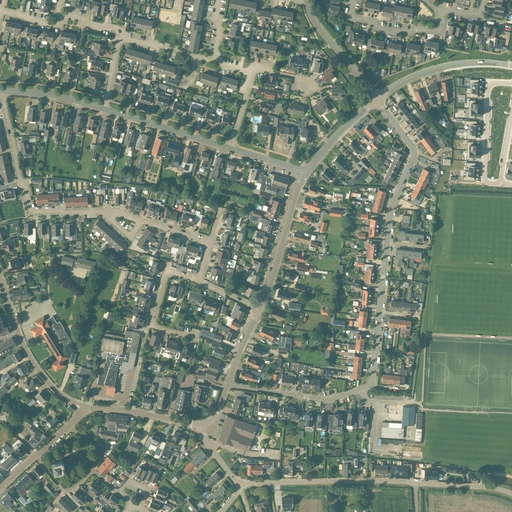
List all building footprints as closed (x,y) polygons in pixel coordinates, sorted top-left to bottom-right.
[(75,8),(83,9),(83,7),(84,2),(75,0),(71,0),(70,5),(75,5),(75,8)] [(328,12),(338,14),(340,6),(332,4),(332,1),(329,0),(323,0),(323,3),(330,4),(328,12)] [(100,14),(102,4),(102,3),(92,1),(91,8),(93,9),(92,14),(99,16),(100,14)] [(248,15),(250,16),(251,11),(254,12),(256,3),(251,2),(248,15)] [(34,12),(43,14),(43,11),(47,12),(49,5),(41,3),(39,10),(35,9),(34,12)] [(108,10),(110,10),(111,4),(106,3),(106,5),(102,4),(100,14),(107,15),(108,10)] [(119,17),(120,10),(121,8),(117,7),(117,5),(111,4),(110,10),(113,11),(112,16),(119,17)] [(118,19),(125,21),(126,15),(129,16),(130,10),(125,9),(124,11),(120,10),(119,17),(118,19)] [(261,28),(263,28),(264,24),(266,11),(258,9),(257,17),(260,18),(259,19),(262,20),(261,28)] [(9,32),(11,22),(6,21),(5,26),(2,25),(1,31),(4,32),(4,31),(9,32)] [(200,23),(190,21),(189,28),(201,31),(202,26),(199,25),(200,23)] [(231,29),(240,31),(241,26),(245,26),(245,23),(239,22),(239,25),(232,23),(231,29)] [(466,31),(473,32),(474,24),(468,23),(466,31)] [(22,38),(23,32),(20,31),(21,25),(17,24),(15,33),(14,36),(22,38)] [(449,33),(454,34),(456,26),(449,25),(448,32),(445,32),(444,37),(448,38),(449,33)] [(460,35),(462,28),(456,26),(454,34),(459,36),(458,40),(462,41),(463,38),(463,35),(460,35)] [(480,42),(484,43),(485,38),(490,39),(491,35),(492,28),(486,26),(484,36),(482,36),(480,42)] [(30,38),(32,29),(27,28),(26,32),(23,32),(22,38),(25,38),(25,37),(27,38),(30,38)] [(39,41),(40,35),(37,34),(38,30),(32,29),(30,38),(34,39),(36,39),(35,40),(39,41)] [(239,36),(240,31),(231,29),(230,34),(237,36),(236,39),(237,39),(242,40),(243,37),(239,36)] [(357,42),(359,33),(360,31),(351,30),(349,40),(352,40),(352,41),(357,42)] [(42,41),(47,42),(49,32),(44,31),(43,35),(40,35),(39,41),(42,42),(42,41)] [(55,44),(56,38),(53,38),(54,33),(49,32),(47,42),(50,42),(50,45),(55,46),(55,44)] [(64,42),(66,33),(61,32),(59,39),(56,38),(55,44),(58,45),(59,41),(64,42)] [(357,44),(363,45),(363,44),(366,45),(368,35),(359,33),(357,42),(357,44)] [(77,46),(79,39),(75,39),(76,35),(71,34),(69,43),(69,47),(72,47),(73,45),(77,46)] [(502,50),(502,52),(505,51),(506,47),(502,47),(504,40),(495,38),(495,41),(493,48),(502,50)] [(242,40),(237,39),(237,42),(228,40),(227,46),(237,48),(238,43),(243,43),(244,40),(242,40)] [(370,48),(376,49),(377,40),(371,39),(370,43),(368,43),(366,49),(370,49),(370,48)] [(384,52),(385,46),(383,45),(384,41),(377,40),(376,49),(381,50),(381,52),(384,52)] [(430,51),(432,42),(426,41),(426,44),(423,43),(422,46),(421,52),(424,52),(430,53),(430,51)] [(89,56),(96,58),(97,54),(103,55),(105,45),(91,42),(90,43),(89,46),(90,47),(89,50),(82,49),(82,50),(79,49),(78,54),(89,56)] [(393,53),(395,44),(389,42),(388,46),(385,46),(384,52),(387,53),(388,51),(393,53)] [(438,43),(432,42),(430,53),(430,51),(435,52),(434,54),(439,55),(440,48),(437,48),(438,43)] [(402,56),(405,57),(406,52),(411,53),(413,44),(407,43),(406,50),(403,49),(402,56)] [(399,56),(402,56),(403,49),(400,49),(401,45),(395,44),(393,53),(399,54),(399,56)] [(413,44),(411,53),(417,54),(417,56),(420,57),(421,52),(422,46),(413,44)] [(129,58),(132,49),(126,48),(122,61),(125,61),(126,58),(129,58)] [(139,62),(142,53),(137,51),(133,64),(135,65),(136,61),(139,62)] [(143,67),(145,68),(146,64),(149,65),(152,56),(147,54),(143,67)] [(297,66),(305,68),(305,65),(310,66),(312,55),(307,54),(307,59),(297,57),(297,58),(291,57),(289,66),(296,67),(297,66)] [(10,69),(17,70),(19,62),(23,63),(24,56),(18,55),(17,59),(12,58),(10,69)] [(96,71),(101,71),(102,63),(96,61),(96,58),(89,56),(88,62),(91,63),(90,68),(96,69),(96,71)] [(320,59),(314,58),(312,68),(315,69),(315,73),(318,73),(318,72),(321,72),(323,63),(319,62),(320,59)] [(46,74),(54,76),(55,67),(59,68),(60,62),(54,60),(54,65),(48,64),(46,74)] [(28,74),(35,76),(37,67),(40,68),(42,62),(36,61),(35,65),(30,64),(28,74)] [(166,64),(161,62),(156,76),(159,76),(160,72),(163,73),(166,64)] [(325,80),(327,83),(335,77),(332,73),(334,71),(334,70),(336,68),(334,65),(322,74),(324,77),(321,79),(323,81),(325,80)] [(64,80),(72,81),(73,73),(77,74),(78,67),(71,66),(70,70),(66,69),(64,80)] [(176,67),(170,66),(166,79),(168,79),(170,75),(173,76),(176,67)] [(87,86),(99,88),(102,75),(89,72),(87,86)] [(204,87),(208,74),(203,72),(200,81),(203,82),(201,88),(203,89),(204,87)] [(213,76),(208,74),(204,87),(206,88),(207,84),(210,85),(213,76)] [(218,77),(213,76),(210,85),(213,86),(211,91),(213,91),(211,96),(215,95),(218,84),(216,83),(218,77)] [(264,86),(274,88),(276,77),(269,76),(268,80),(265,79),(264,86)] [(134,87),(137,87),(139,81),(140,78),(137,77),(134,85),(128,83),(125,92),(131,94),(134,87)] [(227,87),(230,88),(233,79),(228,77),(224,90),(226,91),(227,87)] [(139,101),(144,102),(147,93),(142,92),(144,87),(140,86),(143,79),(140,78),(139,81),(137,87),(140,88),(137,96),(140,97),(139,101)] [(469,79),(469,83),(471,83),(471,88),(482,89),(482,84),(482,83),(478,83),(478,81),(478,80),(475,79),(469,79)] [(125,92),(128,83),(121,81),(118,90),(125,92)] [(443,93),(444,100),(450,100),(449,92),(447,81),(441,82),(442,93),(443,93)] [(429,94),(431,97),(434,96),(433,93),(438,91),(436,84),(427,87),(429,94)] [(331,98),(337,98),(337,95),(341,95),(341,94),(344,94),(345,93),(345,91),(344,90),(341,89),(342,86),(335,86),(335,89),(332,89),(331,98)] [(468,93),(468,97),(475,97),(477,97),(477,96),(477,94),(481,94),(481,93),(482,89),(471,88),(471,93),(468,93)] [(264,98),(274,100),(274,96),(279,97),(280,91),(269,89),(268,92),(263,91),(262,94),(265,94),(264,98)] [(420,103),(423,110),(428,108),(425,100),(420,89),(413,92),(418,103),(420,103)] [(154,101),(157,90),(155,90),(155,92),(152,91),(150,94),(147,93),(144,102),(149,104),(150,100),(154,101)] [(160,91),(157,90),(154,101),(156,101),(156,103),(158,104),(157,105),(161,106),(164,96),(159,95),(160,91)] [(171,103),(173,95),(165,93),(164,96),(161,106),(164,107),(164,106),(166,107),(168,102),(171,103)] [(176,113),(179,103),(176,103),(177,100),(177,99),(172,97),(173,95),(171,103),(170,105),(173,105),(171,110),(173,111),(173,112),(176,113)] [(313,107),(318,112),(321,110),(322,111),(325,109),(327,112),(331,109),(323,99),(313,107)] [(196,106),(191,105),(192,102),(189,100),(188,103),(188,104),(191,105),(188,113),(190,114),(190,115),(193,116),(196,106)] [(259,110),(269,112),(270,107),(273,107),(274,101),(267,100),(266,104),(261,103),(259,110)] [(469,100),(469,103),(471,103),(471,109),(482,109),(482,104),(476,103),(475,103),(475,102),(475,100),(469,100)] [(393,106),(397,111),(403,106),(399,101),(393,106)] [(188,104),(188,103),(185,102),(184,105),(179,103),(176,113),(180,114),(180,113),(182,113),(183,109),(186,110),(188,104)] [(289,111),(302,114),(304,106),(297,105),(297,104),(294,103),(294,104),(290,103),(289,111)] [(397,111),(401,115),(407,111),(413,106),(411,104),(405,109),(403,106),(397,111)] [(202,114),(204,108),(205,106),(203,105),(201,108),(196,106),(193,116),(196,117),(197,116),(199,117),(200,113),(202,114)] [(28,121),(36,121),(37,108),(29,108),(28,116),(27,116),(27,119),(28,120),(28,121)] [(213,111),(204,108),(202,114),(205,115),(204,120),(206,121),(205,122),(209,123),(212,114),(213,111)] [(407,111),(401,115),(405,120),(411,116),(417,111),(415,109),(409,114),(407,111)] [(468,114),(468,118),(473,118),(474,118),(474,116),(474,115),(476,115),(482,115),(482,109),(471,109),(470,115),(468,114)] [(52,124),(59,125),(61,112),(54,111),(52,124)] [(215,115),(212,114),(209,123),(212,124),(212,123),(214,124),(215,120),(218,121),(219,118),(222,111),(221,113),(216,111),(215,115)] [(221,123),(227,125),(227,124),(228,124),(229,121),(228,121),(229,116),(226,115),(227,112),(222,111),(221,113),(219,118),(218,121),(219,121),(219,119),(222,120),(221,123)] [(39,121),(47,123),(49,113),(41,112),(39,121)] [(69,126),(72,114),(65,113),(64,116),(62,116),(60,128),(64,129),(65,125),(69,126)] [(440,114),(435,119),(438,122),(439,121),(441,123),(445,120),(440,114)] [(263,135),(267,136),(269,127),(266,126),(267,122),(268,116),(262,115),(261,125),(258,125),(257,133),(263,134),(263,135)] [(74,130),(81,132),(84,117),(77,116),(74,130)] [(405,120),(409,125),(414,120),(411,116),(405,120)] [(273,126),(280,126),(281,123),(282,123),(283,117),(274,117),(273,126)] [(93,134),(97,135),(99,126),(96,125),(97,120),(90,118),(87,129),(92,130),(93,134)] [(409,125),(412,130),(418,125),(414,120),(409,125)] [(305,141),(311,142),(312,134),(313,134),(314,130),(307,129),(307,128),(305,128),(306,122),(302,121),(299,124),(298,130),(303,131),(302,136),(306,136),(305,141)] [(376,140),(378,143),(381,141),(380,141),(378,137),(380,136),(378,133),(383,128),(376,121),(370,126),(371,126),(370,128),(368,126),(363,130),(371,139),(372,138),(375,141),(376,140)] [(467,121),(467,124),(469,124),(469,130),(480,130),(480,126),(480,125),(476,125),(476,123),(476,121),(473,121),(467,121)] [(99,136),(107,138),(110,123),(103,122),(99,136)] [(111,136),(119,139),(122,127),(115,125),(111,136)] [(284,142),(291,143),(291,139),(292,139),(294,128),(281,126),(280,136),(285,137),(284,142)] [(420,139),(426,135),(424,132),(426,131),(424,128),(416,134),(420,139)] [(124,145),(132,147),(137,132),(129,129),(124,145)] [(467,135),(466,138),(473,139),(475,139),(476,137),(476,135),(480,136),(480,134),(480,130),(469,130),(469,135),(467,135)] [(135,148),(142,151),(143,148),(148,150),(152,137),(143,134),(142,140),(138,139),(135,148)] [(420,139),(423,144),(430,139),(426,135),(420,139)] [(152,154),(160,156),(165,141),(157,138),(152,154)] [(431,154),(437,149),(435,147),(438,144),(441,148),(445,144),(441,138),(436,142),(437,142),(434,144),(433,144),(427,149),(431,154)] [(23,153),(24,158),(30,156),(29,152),(28,144),(30,144),(29,139),(21,139),(22,143),(19,143),(22,154),(23,153)] [(423,144),(427,149),(433,144),(430,139),(423,144)] [(357,154),(361,155),(365,152),(357,144),(356,145),(352,141),(348,146),(354,152),(357,154)] [(370,144),(378,152),(381,149),(378,146),(374,141),(370,144)] [(169,142),(166,150),(167,150),(178,154),(181,146),(169,142)] [(467,142),(467,145),(469,145),(469,150),(480,151),(480,145),(474,145),(473,145),(473,143),(473,142),(467,142)] [(390,152),(393,153),(395,149),(398,150),(400,146),(394,144),(392,148),(390,152)] [(183,171),(190,173),(193,164),(190,163),(194,150),(187,148),(182,161),(185,162),(183,171)] [(466,156),(466,159),(472,159),(472,158),(472,156),(474,156),(480,157),(480,151),(469,150),(469,156),(466,156)] [(201,167),(204,169),(205,165),(209,166),(212,159),(208,158),(209,154),(202,152),(200,158),(203,159),(201,167)] [(397,152),(394,157),(400,161),(403,155),(397,152)] [(216,176),(219,177),(221,171),(225,159),(217,157),(214,168),(218,170),(216,176)] [(343,170),(346,173),(350,169),(337,157),(333,162),(336,165),(335,165),(342,171),(343,170)] [(394,157),(391,163),(398,166),(400,161),(394,157)] [(359,162),(373,175),(376,172),(377,169),(378,169),(367,158),(364,161),(362,158),(359,162)] [(226,169),(233,171),(233,168),(235,163),(228,161),(226,169)] [(466,162),(466,166),(468,166),(468,171),(479,172),(479,168),(479,166),(475,166),(475,164),(475,163),(466,162)] [(388,168),(395,172),(398,166),(391,163),(388,168)] [(0,169),(0,170),(1,177),(11,175),(9,168),(0,169)] [(256,182),(261,184),(263,177),(258,176),(260,170),(253,168),(252,171),(251,171),(251,172),(252,172),(250,178),(256,180),(256,182)] [(366,172),(361,168),(352,178),(355,182),(358,178),(360,180),(366,172)] [(386,174),(392,177),(395,172),(388,168),(386,174)] [(329,172),(325,169),(320,175),(322,177),(327,181),(330,178),(333,181),(337,176),(331,170),(329,172)] [(424,169),(421,174),(428,178),(429,175),(432,176),(433,173),(424,169)] [(229,180),(236,182),(239,173),(232,171),(229,180)] [(465,176),(465,180),(473,180),(474,180),(474,179),(474,177),(478,177),(478,175),(479,172),(468,171),(467,177),(465,176)] [(259,190),(283,197),(286,188),(289,179),(269,173),(268,178),(263,176),(259,190)] [(383,179),(389,183),(392,177),(386,174),(383,179)] [(418,180),(426,183),(428,178),(421,174),(418,180)] [(1,177),(3,184),(12,182),(11,175),(1,177)] [(416,185),(423,189),(426,183),(418,180),(416,185)] [(413,191),(420,194),(423,189),(416,185),(413,191)] [(317,194),(323,196),(325,192),(316,189),(310,186),(308,192),(314,194),(314,193),(316,194),(316,192),(318,193),(317,194)] [(122,201),(125,201),(124,188),(119,189),(120,195),(114,195),(115,204),(122,204),(122,201)] [(7,190),(0,191),(0,192),(1,199),(5,199),(16,197),(14,189),(8,191),(7,190)] [(96,205),(103,204),(103,202),(106,202),(105,189),(100,190),(101,195),(95,196),(96,205)] [(58,190),(53,191),(54,202),(59,202),(59,199),(62,199),(62,193),(62,190),(58,190)] [(128,208),(134,209),(137,200),(137,198),(132,196),(133,192),(129,191),(126,201),(130,202),(128,208)] [(413,198),(420,201),(423,195),(420,194),(413,191),(410,196),(413,198)] [(66,206),(71,206),(71,198),(65,198),(65,192),(62,193),(62,199),(65,199),(66,206)] [(334,192),(333,200),(342,201),(343,193),(334,192)] [(383,202),(384,196),(371,193),(370,195),(374,196),(373,200),(375,200),(383,202)] [(272,208),(279,210),(281,203),(271,199),(270,203),(273,204),(272,208)] [(319,205),(305,199),(303,205),(311,208),(313,209),(314,208),(318,209),(319,205)] [(134,209),(140,211),(142,204),(145,205),(145,202),(140,200),(139,201),(137,200),(134,209)] [(147,213),(152,214),(155,203),(147,200),(144,210),(147,211),(147,213)] [(161,215),(162,213),(163,209),(164,207),(164,205),(161,204),(160,205),(155,203),(152,214),(158,216),(158,214),(161,215)] [(380,213),(381,208),(364,203),(364,204),(365,205),(365,207),(364,210),(369,211),(370,210),(372,211),(380,213)] [(179,218),(181,214),(183,205),(179,204),(178,209),(173,207),(172,211),(170,219),(175,221),(176,217),(179,218)] [(187,224),(190,212),(185,211),(187,206),(183,205),(181,214),(183,214),(181,222),(187,224)] [(276,218),(279,210),(272,208),(268,206),(267,211),(266,215),(276,218)] [(164,218),(170,219),(172,211),(166,209),(167,208),(164,207),(163,209),(162,213),(165,214),(164,218)] [(200,214),(200,212),(196,210),(195,214),(190,212),(187,224),(193,226),(195,218),(198,219),(200,214)] [(239,213),(235,212),(234,215),(230,214),(229,217),(228,216),(228,219),(237,222),(239,213)] [(308,221),(314,223),(315,218),(300,213),(298,219),(308,221)] [(199,228),(202,228),(203,227),(206,227),(208,219),(204,218),(205,216),(200,214),(198,219),(197,223),(200,224),(199,228)] [(229,225),(228,228),(235,230),(237,222),(228,219),(227,221),(228,222),(227,224),(229,225)] [(370,227),(378,228),(379,220),(371,219),(370,227)] [(97,231),(103,224),(98,220),(93,227),(92,226),(90,228),(92,230),(94,228),(97,231)] [(44,234),(44,239),(49,239),(49,233),(46,233),(46,223),(38,223),(38,234),(44,234)] [(274,225),(265,223),(263,230),(272,232),(274,225)] [(32,224),(24,224),(24,231),(23,231),(23,235),(28,235),(28,239),(36,239),(35,233),(32,233),(32,224)] [(58,236),(58,240),(63,240),(63,234),(60,234),(60,224),(52,225),(52,236),(58,236)] [(66,225),(64,225),(64,231),(66,231),(66,235),(66,236),(66,238),(69,238),(69,237),(72,237),(72,240),(77,240),(77,234),(74,234),(74,224),(66,224),(66,225)] [(108,228),(103,224),(97,231),(100,234),(99,236),(101,237),(102,235),(108,228)] [(377,236),(378,228),(370,227),(366,226),(366,231),(369,231),(369,235),(377,236)] [(113,233),(108,228),(102,235),(101,237),(99,236),(97,237),(100,240),(103,236),(107,239),(113,233)] [(146,228),(143,234),(151,239),(151,238),(154,239),(152,242),(154,243),(156,239),(152,237),(154,233),(146,228)] [(222,237),(232,240),(233,234),(234,231),(226,229),(225,232),(224,235),(223,235),(222,237)] [(261,243),(268,245),(270,237),(264,235),(265,233),(257,230),(255,237),(263,239),(261,243)] [(293,238),(306,242),(307,238),(310,239),(312,235),(305,233),(304,235),(294,232),(293,238)] [(111,243),(117,237),(113,233),(107,239),(110,242),(108,244),(110,246),(112,244),(111,243)] [(143,234),(140,239),(147,244),(150,240),(152,242),(154,239),(151,238),(151,239),(143,234)] [(175,237),(169,236),(167,244),(172,246),(175,237)] [(116,247),(122,241),(117,237),(111,243),(112,244),(110,246),(108,244),(107,246),(109,248),(113,245),(116,247)] [(175,237),(172,246),(171,250),(177,252),(177,253),(180,254),(181,252),(182,249),(178,248),(180,239),(175,237)] [(227,248),(229,248),(232,240),(222,237),(222,240),(221,243),(228,245),(227,248)] [(143,250),(146,252),(147,249),(145,248),(147,244),(140,239),(136,245),(144,250),(143,250)] [(4,248),(5,252),(13,249),(12,245),(15,244),(14,240),(5,242),(6,245),(2,246),(2,249),(4,248)] [(118,252),(120,255),(122,253),(121,252),(127,245),(122,241),(116,247),(119,251),(118,252)] [(258,255),(265,257),(267,249),(260,247),(261,245),(255,243),(253,249),(259,251),(258,255)] [(368,251),(375,252),(376,244),(369,243),(368,251)] [(193,247),(187,245),(185,253),(181,252),(180,254),(178,260),(182,261),(183,257),(186,258),(188,254),(191,255),(193,247)] [(194,262),(199,263),(199,261),(201,255),(197,254),(199,248),(193,247),(191,255),(190,258),(195,260),(194,262)] [(217,255),(228,259),(230,253),(228,253),(229,249),(223,248),(222,251),(218,250),(217,255)] [(375,260),(375,252),(368,251),(363,250),(363,252),(368,253),(367,259),(375,260)] [(304,256),(289,252),(287,257),(303,261),(304,256)] [(220,266),(225,267),(228,259),(217,255),(215,261),(219,262),(218,265),(220,266)] [(76,267),(93,271),(95,262),(78,258),(77,260),(73,259),(63,256),(61,264),(71,267),(75,268),(76,267)] [(10,261),(13,269),(17,268),(17,269),(22,268),(20,263),(23,261),(22,257),(10,261)] [(148,265),(160,268),(161,263),(160,262),(161,259),(154,257),(153,260),(151,266),(148,265)] [(255,269),(261,270),(263,263),(257,261),(251,260),(250,263),(256,265),(255,269)] [(296,271),(312,272),(312,267),(308,267),(308,266),(302,264),(302,265),(297,263),(295,269),(296,269),(296,271)] [(149,275),(155,277),(156,273),(158,273),(160,268),(148,265),(147,270),(150,271),(149,275)] [(212,273),(220,275),(221,273),(224,273),(225,267),(220,266),(219,269),(213,267),(212,273)] [(365,274),(373,275),(374,268),(366,267),(365,274)] [(251,282),(257,284),(259,276),(253,274),(254,271),(247,269),(245,276),(252,278),(251,282)] [(282,277),(297,281),(298,275),(284,271),(282,277)] [(16,279),(18,285),(25,282),(30,281),(29,275),(26,275),(25,273),(22,273),(19,274),(20,277),(16,279)] [(215,283),(220,285),(223,276),(220,275),(212,273),(210,278),(216,280),(215,283)] [(364,282),(372,283),(373,275),(365,274),(364,282)] [(146,282),(145,285),(154,287),(156,282),(149,280),(150,277),(144,275),(142,281),(146,282)] [(139,292),(145,294),(146,291),(153,293),(154,287),(145,285),(144,288),(140,287),(139,292)] [(245,294),(251,297),(254,289),(249,287),(245,285),(243,290),(247,291),(245,294)] [(177,298),(180,299),(181,295),(184,287),(178,286),(178,287),(172,286),(169,295),(177,298)] [(12,291),(13,299),(28,298),(28,294),(38,292),(38,288),(27,289),(12,291)] [(278,290),(276,296),(281,297),(280,298),(284,299),(284,298),(290,300),(292,293),(285,291),(285,292),(278,290)] [(196,304),(200,305),(202,294),(190,291),(188,299),(192,300),(192,302),(194,303),(196,304)] [(149,305),(151,299),(145,297),(146,294),(145,294),(139,292),(137,292),(136,296),(141,297),(140,302),(149,305)] [(402,310),(409,311),(410,300),(411,300),(412,298),(412,296),(409,296),(408,300),(407,299),(407,303),(403,302),(402,310)] [(213,313),(217,315),(219,308),(216,306),(217,302),(211,301),(211,300),(207,298),(204,309),(213,311),(213,313)] [(414,298),(412,298),(411,300),(410,300),(409,311),(415,311),(415,309),(421,310),(422,303),(417,303),(417,301),(413,301),(414,298)] [(134,306),(133,309),(135,310),(138,311),(139,308),(147,310),(149,305),(140,302),(138,308),(134,306)] [(235,316),(241,319),(244,312),(233,307),(231,311),(234,312),(233,315),(235,316)] [(134,319),(143,322),(145,316),(138,314),(139,311),(138,311),(135,310),(133,309),(131,315),(135,316),(134,319)] [(271,316),(283,320),(285,313),(273,309),(271,316)] [(297,322),(301,323),(304,313),(300,312),(294,311),(292,319),(297,321),(297,322)] [(0,336),(10,332),(7,326),(5,327),(2,318),(0,314),(0,336)] [(35,337),(41,333),(58,360),(51,364),(53,366),(55,371),(65,365),(62,361),(68,357),(64,350),(73,344),(69,337),(68,337),(63,329),(64,328),(59,321),(57,323),(53,316),(46,320),(44,317),(35,322),(37,326),(30,330),(35,337)] [(229,316),(227,321),(231,323),(230,326),(236,329),(239,323),(232,320),(233,318),(229,316)] [(128,328),(134,329),(135,326),(141,328),(143,322),(134,319),(133,322),(130,321),(128,328)] [(332,327),(344,328),(345,321),(333,319),(332,327)] [(175,328),(174,328),(178,329),(182,331),(183,327),(179,326),(179,323),(176,322),(175,328)] [(278,347),(290,348),(291,342),(301,344),(301,339),(292,338),(280,336),(280,334),(263,326),(259,334),(272,340),(275,342),(278,342),(278,347)] [(225,339),(231,341),(234,334),(230,332),(231,329),(226,327),(224,334),(227,335),(225,339)] [(212,339),(214,333),(202,329),(200,335),(212,339)] [(353,335),(352,338),(364,340),(364,335),(359,334),(359,331),(350,330),(350,333),(352,333),(352,335),(353,335)] [(105,337),(103,337),(100,349),(104,350),(102,359),(105,360),(102,376),(99,375),(97,384),(104,386),(104,384),(105,384),(114,386),(116,377),(119,378),(120,373),(124,374),(129,370),(133,367),(136,352),(140,333),(125,331),(124,338),(122,338),(122,337),(106,334),(105,337)] [(152,348),(157,350),(160,341),(157,340),(158,336),(152,334),(149,343),(153,344),(152,348)] [(213,340),(220,343),(222,337),(215,334),(213,340)] [(0,354),(16,346),(11,337),(4,341),(0,343),(0,354)] [(166,354),(170,355),(174,341),(167,340),(165,348),(162,347),(160,354),(163,354),(164,353),(166,354)] [(175,357),(178,358),(180,352),(177,351),(179,343),(174,341),(170,355),(175,356),(175,357)] [(223,345),(213,342),(211,347),(215,348),(213,354),(222,357),(225,350),(221,349),(223,345)] [(250,352),(260,356),(263,350),(254,345),(250,352)] [(187,358),(192,360),(194,352),(190,351),(191,347),(184,346),(181,357),(187,358)] [(326,349),(325,357),(332,358),(333,350),(327,349),(326,349)] [(0,360),(0,370),(6,367),(5,364),(10,361),(10,360),(12,359),(15,363),(21,359),(17,351),(0,360)] [(208,369),(217,372),(219,366),(213,364),(215,359),(208,357),(205,356),(203,360),(206,361),(205,363),(209,365),(208,369)] [(246,362),(257,368),(260,362),(248,356),(246,362)] [(18,369),(21,374),(28,371),(24,364),(18,367),(17,365),(11,369),(13,373),(17,370),(18,369)] [(406,377),(407,370),(403,369),(404,365),(401,365),(400,369),(401,369),(399,384),(404,384),(405,377),(406,377)] [(83,373),(82,377),(85,378),(86,374),(90,375),(92,370),(81,367),(79,372),(83,373)] [(281,384),(286,384),(288,372),(287,375),(282,374),(283,369),(280,368),(279,378),(281,378),(281,384)] [(201,378),(207,380),(209,377),(215,379),(217,372),(208,369),(207,373),(202,371),(201,373),(197,371),(195,376),(201,378)] [(247,379),(256,382),(257,376),(260,377),(262,373),(252,370),(251,374),(242,371),(240,376),(244,378),(244,379),(246,380),(247,379)] [(2,376),(6,382),(11,377),(7,372),(2,376)] [(286,384),(292,385),(293,380),(295,380),(296,374),(293,374),(293,372),(288,372),(286,384)] [(82,377),(76,375),(74,386),(84,388),(86,378),(85,378),(82,377)] [(151,376),(144,375),(142,382),(150,383),(151,376)] [(7,383),(11,387),(17,380),(14,376),(7,383)] [(166,387),(174,389),(176,378),(168,377),(166,387)] [(313,389),(318,389),(319,384),(322,385),(323,378),(320,378),(320,379),(317,379),(317,377),(315,377),(313,389)] [(23,383),(30,391),(36,385),(32,380),(29,382),(27,380),(23,383)] [(191,400),(204,403),(205,397),(206,394),(208,387),(195,384),(194,387),(195,388),(195,392),(193,392),(191,400)] [(109,393),(113,394),(114,393),(115,388),(107,386),(106,393),(109,393)] [(156,407),(165,409),(169,391),(160,389),(156,407)] [(36,401),(39,405),(42,402),(47,397),(41,390),(34,397),(37,400),(36,401)] [(174,410),(187,413),(191,392),(179,390),(174,410)] [(142,403),(149,405),(152,395),(148,394),(147,398),(143,397),(142,403)] [(24,400),(27,404),(33,399),(30,395),(24,400)] [(235,399),(233,403),(242,406),(244,401),(248,402),(249,398),(241,395),(240,399),(237,397),(236,399),(235,399)] [(258,411),(264,412),(265,402),(261,401),(261,402),(259,402),(259,406),(255,405),(254,414),(257,414),(258,411)] [(269,416),(273,417),(274,408),(271,407),(271,404),(269,404),(269,403),(265,402),(264,412),(267,412),(267,413),(268,415),(269,415),(269,416)] [(233,413),(242,416),(244,413),(243,413),(243,412),(242,410),(241,409),(242,406),(233,403),(232,406),(233,407),(232,409),(235,409),(233,413)] [(283,408),(280,407),(279,409),(278,418),(282,418),(282,417),(282,418),(284,416),(285,415),(288,416),(289,406),(286,405),(286,406),(284,406),(283,408)] [(293,407),(289,406),(288,416),(288,418),(293,419),(293,420),(297,421),(298,412),(299,410),(295,409),(295,408),(293,408),(293,407)] [(48,407),(44,410),(49,415),(53,411),(48,407)] [(381,437),(403,438),(403,428),(404,428),(404,425),(413,425),(414,418),(414,416),(414,409),(414,407),(402,407),(401,423),(388,422),(382,422),(381,437)] [(353,426),(353,427),(356,427),(357,421),(354,421),(354,413),(354,412),(349,412),(348,412),(348,418),(347,418),(347,422),(347,425),(353,426)] [(302,421),(302,428),(305,428),(305,427),(311,427),(311,424),(312,424),(312,420),(312,414),(307,413),(307,414),(306,413),(305,422),(302,421)] [(365,427),(364,430),(368,431),(368,422),(365,422),(366,414),(361,413),(360,413),(359,419),(359,423),(359,426),(365,427)] [(116,432),(122,433),(125,434),(130,427),(126,427),(127,416),(108,414),(106,426),(107,426),(107,430),(116,432)] [(317,424),(317,428),(322,428),(322,429),(326,430),(326,423),(323,423),(324,415),(323,415),(318,414),(318,415),(317,420),(317,424)] [(330,422),(329,429),(333,429),(333,428),(336,428),(337,426),(341,427),(341,422),(342,422),(342,419),(341,419),(342,414),(337,414),(337,415),(334,414),(334,415),(328,415),(328,422),(330,422)] [(52,425),(54,427),(60,421),(55,416),(51,420),(48,416),(43,420),(50,427),(52,425)] [(232,445),(248,451),(253,439),(257,427),(241,421),(234,419),(227,416),(222,430),(218,440),(225,442),(232,445)] [(32,445),(36,449),(47,437),(43,433),(42,434),(31,426),(27,431),(33,435),(28,441),(32,444),(32,445)] [(115,439),(120,441),(122,433),(116,432),(116,434),(106,431),(104,430),(104,431),(103,431),(102,437),(115,440),(115,439)] [(137,451),(140,453),(142,447),(136,445),(138,441),(141,435),(134,432),(131,437),(129,442),(127,447),(137,452),(137,451)] [(170,446),(183,452),(185,447),(184,446),(186,442),(188,438),(182,435),(182,434),(175,432),(171,442),(170,446)] [(149,443),(156,446),(157,444),(159,438),(153,435),(149,443)] [(20,441),(16,445),(18,447),(15,450),(16,452),(19,455),(21,457),(21,456),(22,456),(24,455),(24,454),(26,452),(23,449),(26,446),(20,441)] [(166,460),(171,449),(164,446),(163,449),(160,456),(159,458),(166,460)] [(163,449),(156,447),(153,453),(160,456),(163,449)] [(183,469),(187,474),(195,465),(197,467),(208,457),(202,451),(183,469)] [(0,463),(0,465),(4,470),(6,469),(7,469),(17,461),(10,454),(1,462),(0,463)] [(343,477),(351,477),(351,469),(359,469),(359,464),(359,460),(361,460),(361,455),(351,455),(351,460),(352,460),(352,462),(350,462),(350,463),(343,463),(343,464),(343,470),(341,470),(341,474),(343,474),(343,477)] [(104,475),(112,466),(115,469),(117,466),(107,457),(97,469),(104,475)] [(252,473),(262,474),(263,469),(269,469),(270,461),(263,460),(262,466),(248,465),(247,473),(252,474),(252,473)] [(284,474),(289,474),(296,474),(295,467),(303,467),(303,461),(300,461),(300,460),(295,460),(295,462),(289,462),(289,469),(284,469),(284,474)] [(375,473),(387,473),(387,466),(384,466),(385,461),(381,461),(380,465),(375,465),(375,473)] [(58,470),(59,470),(60,470),(61,469),(62,469),(60,462),(54,464),(54,467),(55,470),(58,470)] [(395,475),(400,475),(400,474),(407,474),(407,471),(413,472),(413,464),(409,464),(403,463),(403,466),(396,465),(395,475)] [(134,476),(139,478),(145,465),(143,464),(141,468),(138,467),(134,476)] [(144,480),(145,478),(148,471),(145,470),(147,466),(145,465),(139,478),(144,480)] [(37,468),(36,466),(31,470),(38,477),(42,473),(44,475),(46,473),(39,466),(38,467),(37,468)] [(145,478),(149,480),(155,467),(153,467),(151,471),(149,469),(148,471),(145,478)] [(155,467),(149,480),(154,482),(158,473),(155,472),(157,468),(155,467)] [(438,479),(441,479),(442,474),(439,473),(439,471),(431,470),(430,478),(430,479),(438,479)] [(206,482),(211,487),(221,478),(216,473),(206,482)] [(23,477),(24,477),(30,484),(31,485),(35,482),(37,484),(39,482),(35,478),(33,480),(27,474),(26,475),(25,475),(23,477)] [(110,475),(106,479),(111,483),(115,479),(110,475)] [(14,486),(22,495),(25,492),(25,491),(28,488),(28,487),(30,484),(24,477),(19,481),(17,482),(17,483),(14,486)] [(90,493),(95,498),(99,493),(96,490),(99,487),(95,483),(93,481),(87,487),(92,491),(90,493)] [(44,487),(54,498),(57,496),(57,495),(59,493),(58,492),(56,491),(54,493),(46,485),(44,487)] [(208,498),(210,501),(215,497),(218,500),(227,491),(221,485),(208,498)] [(158,489),(156,494),(168,499),(169,497),(165,495),(166,492),(158,489)] [(71,497),(82,505),(88,498),(84,495),(84,496),(77,490),(71,497)] [(10,494),(7,492),(4,495),(5,495),(1,499),(6,503),(7,505),(5,507),(7,509),(12,504),(9,501),(12,498),(9,495),(10,494)] [(106,502),(113,508),(114,505),(118,500),(112,495),(110,497),(107,495),(106,494),(99,502),(103,505),(106,502)] [(156,494),(154,498),(154,499),(161,501),(163,502),(164,499),(168,501),(168,499),(156,494)] [(18,499),(25,507),(33,499),(30,496),(26,499),(22,495),(18,499)] [(185,499),(194,510),(198,507),(188,496),(185,499)] [(201,501),(205,506),(210,502),(205,497),(201,501)] [(60,509),(66,504),(60,498),(56,502),(53,505),(56,508),(58,507),(60,509)] [(154,499),(154,498),(152,498),(150,503),(162,508),(163,505),(159,504),(161,501),(154,499)] [(292,506),(292,498),(281,498),(281,506),(283,506),(282,511),(283,511),(282,511),(285,511),(286,511),(291,511),(291,506),(292,506)] [(256,509),(256,511),(266,511),(264,502),(254,504),(255,509),(256,509)] [(162,508),(150,503),(148,508),(157,511),(158,508),(162,509),(162,508)]
